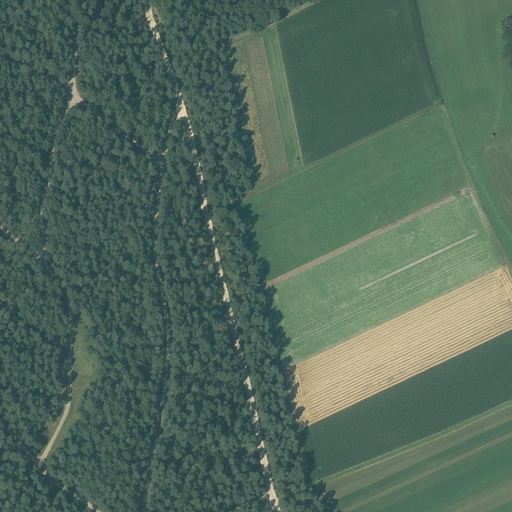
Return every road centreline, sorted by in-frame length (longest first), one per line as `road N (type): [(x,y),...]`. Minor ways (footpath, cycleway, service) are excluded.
road 1 (track): [(419,0),(454,148),(511,274)]
road 2 (track): [(0,421),(61,486),(102,511)]
